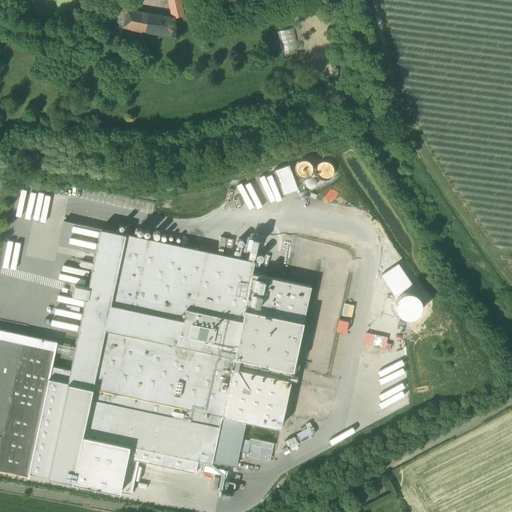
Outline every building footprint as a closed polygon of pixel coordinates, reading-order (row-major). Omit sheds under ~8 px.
[(174,18),(185,16),(181,0),(167,0),(172,18),(174,18)] [(215,0),(218,13),(260,3),(259,0),(215,0)] [(171,36),(172,41),(178,39),(180,34),(175,32),(174,18),(108,6),(106,16),(123,27),(171,36)] [(293,29),(278,32),(282,52),(297,49),(293,29)] [(312,169),(311,166),(309,163),(306,161),(302,160),(299,162),(296,164),(295,168),(296,172),(298,175),(301,177),(305,177),(308,176),(311,173),(312,169)] [(319,180),(323,181),(327,181),(331,179),(333,175),(334,171),(333,167),(330,164),(326,162),(321,162),(318,165),(315,168),(315,172),(316,176),(319,180)] [(274,170),(283,195),(298,189),(289,165),(274,170)] [(306,186),(308,188),(311,189),(314,188),(315,186),(316,183),(315,181),(313,179),(311,178),(308,179),(306,181),(305,184),(306,186)] [(121,206),(123,198),(110,195),(108,203),(121,206)] [(152,211),(153,201),(131,200),(130,210),(152,211)] [(91,387),(92,388),(125,234),(101,229),(93,264),(92,269),(88,287),(86,298),(81,323),(75,347),(74,356),(94,360),(91,375),(70,370),(52,366),(52,367),(51,366),(48,377),(68,381),(68,382),(91,387)] [(254,262),(125,234),(92,388),(221,415),(252,273),(254,262)] [(217,252),(223,253),(226,238),(220,237),(217,252)] [(224,253),(230,255),(233,240),(227,239),(224,253)] [(241,256),(247,257),(250,245),(244,244),(241,256)] [(80,267),(92,269),(93,264),(81,261),(80,267)] [(276,272),(275,278),(286,281),(288,275),(276,272)] [(246,420),(280,428),(310,286),(286,281),(275,278),(252,273),(221,415),(246,420)] [(72,295),(86,298),(88,287),(74,284),(72,295)] [(33,338),(0,330),(0,337),(22,342),(38,346),(39,339),(33,338)] [(0,435),(2,436),(22,342),(0,337),(0,435)] [(56,343),(39,339),(38,346),(56,350),(57,342),(56,342),(56,343)] [(38,346),(22,342),(2,436),(0,435),(0,470),(27,476),(48,377),(51,366),(52,367),(52,366),(56,350),(38,346)] [(94,360),(74,356),(70,370),(91,375),(94,360)] [(403,362),(378,373),(391,406),(405,400),(402,393),(414,388),(403,362)] [(72,482),(82,434),(81,434),(91,387),(68,382),(68,381),(48,377),(27,476),(29,477),(30,472),(72,482)] [(212,461),(221,415),(92,388),(91,387),(81,434),(82,434),(198,459),(211,462),(212,461)] [(221,415),(212,461),(236,466),(239,451),(242,439),(246,420),(221,415)] [(195,471),(198,459),(82,434),(72,482),(119,492),(127,457),(138,459),(195,471)] [(250,440),(242,439),(239,451),(247,453),(250,440)] [(247,453),(246,457),(270,462),(274,444),(250,439),(250,440),(247,453)] [(119,492),(131,494),(138,459),(127,457),(119,492)] [(175,476),(172,497),(198,501),(201,480),(175,476)]
